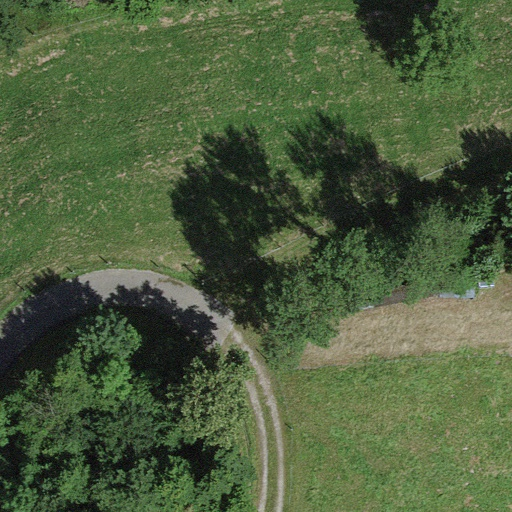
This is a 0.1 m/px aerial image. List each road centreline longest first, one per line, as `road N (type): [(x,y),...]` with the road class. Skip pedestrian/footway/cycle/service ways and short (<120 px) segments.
road 1 (track): [(220,331),(403,214),(511,175)]
road 2 (track): [(0,380),(25,342),(94,303),(153,305),(220,331)]
road 3 (track): [(220,331),(255,376),(274,459),(268,511)]
